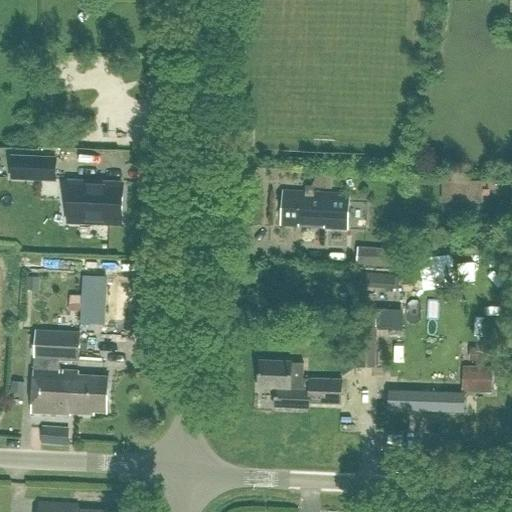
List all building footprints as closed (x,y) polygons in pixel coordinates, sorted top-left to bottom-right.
[(39,187),(56,185),(55,174),(78,172),(77,163),(38,166),(39,187)] [(442,182),(442,203),(482,203),(482,182),(442,182)] [(67,220),(121,222),(122,186),(69,184),(67,220)] [(347,228),(348,194),(283,191),(281,225),(347,228)] [(358,209),(357,235),(374,235),(374,210),(358,209)] [(357,246),(356,263),(397,265),(398,248),(357,246)] [(74,297),(76,313),(87,312),(85,296),(74,297)] [(385,340),(407,340),(408,327),(385,327),(385,340)] [(375,369),(377,329),(359,329),(357,368),(375,369)] [(32,413),(64,415),(67,370),(52,369),(53,362),(78,364),(80,333),(36,331),(32,413)] [(476,360),(476,368),(482,368),(483,349),(474,349),(473,360),(476,360)] [(259,390),(275,391),(275,408),(309,409),(310,403),(342,405),(343,381),(309,379),(309,382),(303,382),(304,364),(293,364),(293,363),(260,362),(259,390)] [(482,368),(476,368),(473,368),(472,391),(491,392),(492,369),(482,368)] [(67,370),(64,415),(70,415),(70,414),(94,416),(94,413),(107,414),(108,377),(78,376),(79,371),(67,370)] [(67,446),(68,434),(68,429),(42,427),(41,444),(67,446)]
